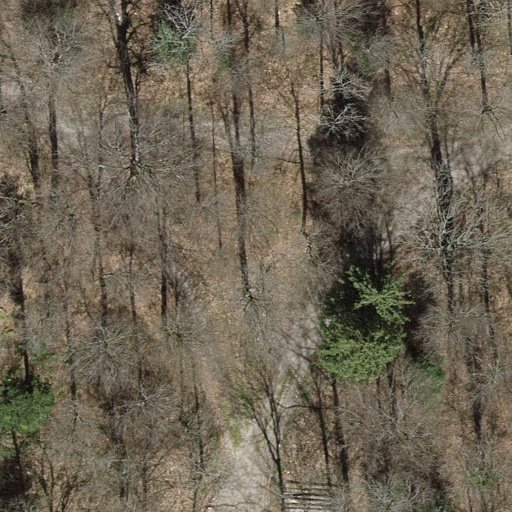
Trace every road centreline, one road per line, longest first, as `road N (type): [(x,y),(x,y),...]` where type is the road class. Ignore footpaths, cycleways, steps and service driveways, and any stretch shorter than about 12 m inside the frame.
road 1 (track): [(0,74),(62,110),(198,123),(435,165),(511,223)]
road 2 (track): [(247,511),(301,302),(435,165),(511,138)]
road 3 (track): [(254,511),(179,317),(62,110)]
